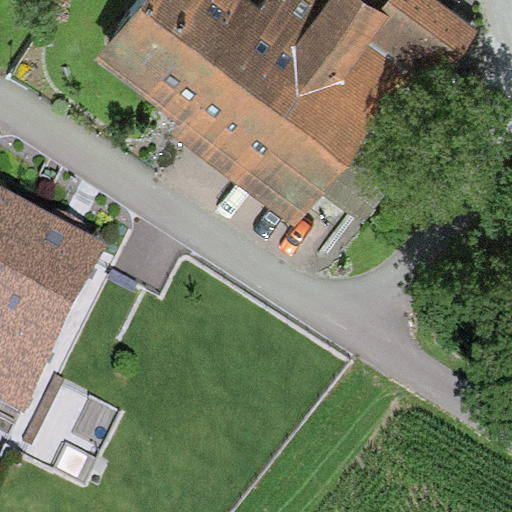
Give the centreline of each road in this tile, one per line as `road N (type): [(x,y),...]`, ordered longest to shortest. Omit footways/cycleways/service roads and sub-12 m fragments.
road 1 (unclassified): [(0,97),(511,439)]
road 2 (track): [(357,329),(447,220),(511,116)]
